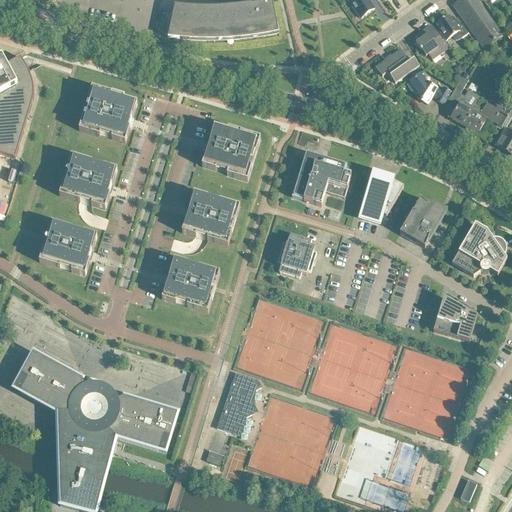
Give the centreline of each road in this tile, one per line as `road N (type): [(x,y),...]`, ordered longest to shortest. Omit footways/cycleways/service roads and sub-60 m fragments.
road 1 (residential): [(122,293),(104,288),(151,130),(160,102),(178,107),(195,112),(139,298)]
road 2 (tertiary): [(233,88),(0,17)]
road 3 (residential): [(511,319),(414,259),(349,234)]
road 4 (residential): [(511,365),(437,511)]
road 5 (residential): [(325,107),(343,64),(431,0)]
road 6 (residential): [(111,329),(0,262)]
road 7 (tertiary): [(511,197),(402,141)]
